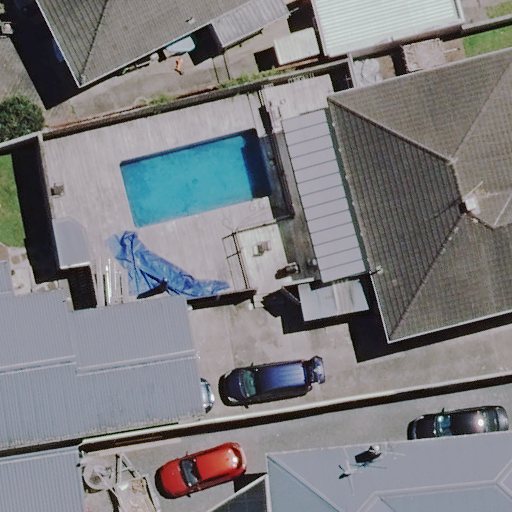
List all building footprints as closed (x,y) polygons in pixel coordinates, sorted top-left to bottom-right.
[(257,9),(275,0),(16,0),(65,105),(211,38),(221,60),(270,37),(257,9)] [(511,69),(294,126),(306,173),(336,165),(386,361),(511,328),(511,69)] [(0,485),(67,474),(63,453),(191,432),(171,312),(73,329),(0,341),(0,485)] [(511,511),(511,448),(265,471),(268,511),(511,511)] [(72,511),(67,474),(0,485),(0,511),(72,511)]
